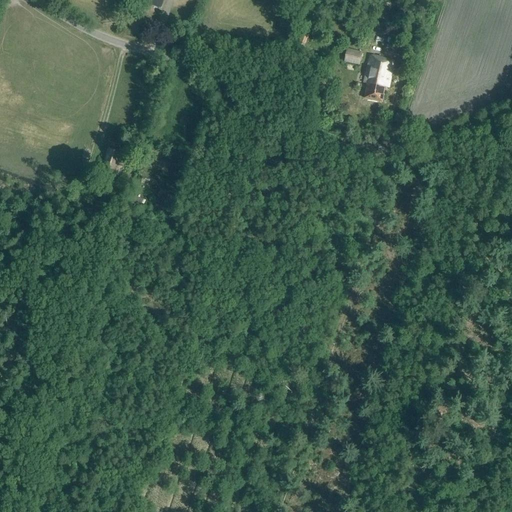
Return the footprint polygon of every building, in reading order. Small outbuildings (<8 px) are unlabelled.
[(161,9),(164,0),(143,0),(153,3),(152,7),(153,6),(161,9)] [(361,54),(348,50),(345,62),(358,65),(361,54)] [(388,88),(393,61),(370,56),(364,83),(367,84),(364,99),(382,102),(385,88),(388,88)] [(116,174),(123,154),(108,149),(100,175),(111,178),(113,173),(116,174)] [(144,205),(145,201),(136,198),(139,188),(135,187),(131,201),(144,205)]
